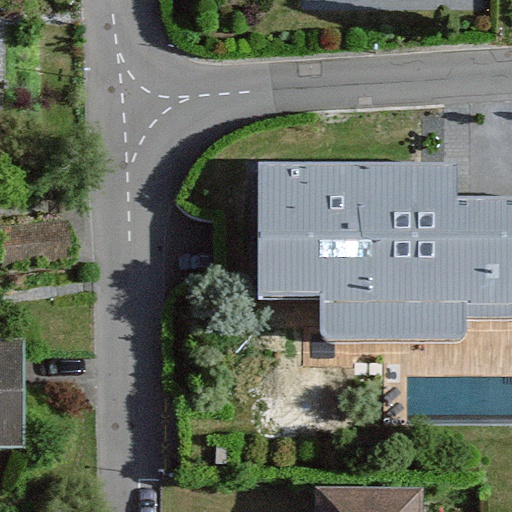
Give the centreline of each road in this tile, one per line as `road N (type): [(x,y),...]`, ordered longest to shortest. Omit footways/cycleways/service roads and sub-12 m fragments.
road 1 (residential): [(127,104),(131,511)]
road 2 (residential): [(511,79),(127,104)]
